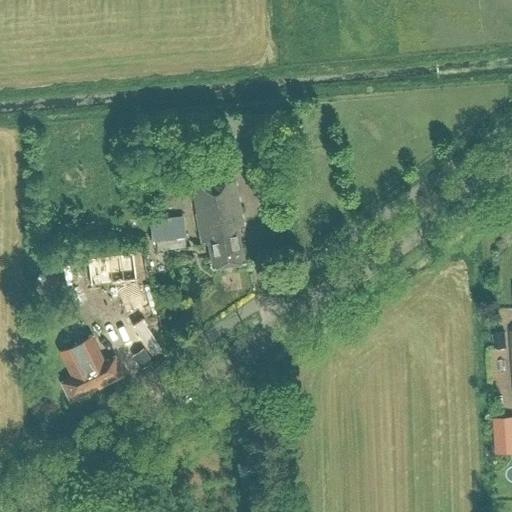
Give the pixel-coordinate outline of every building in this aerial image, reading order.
[(254,137),(254,117),(222,118),(223,138),(254,137)] [(148,172),(157,249),(184,246),(174,169),(148,172)] [(190,188),(201,244),(207,242),(212,267),(243,261),(237,227),(243,226),(235,180),(190,188)] [(104,308),(82,319),(92,337),(113,326),(104,308)] [(493,334),(493,347),(505,347),(504,333),(493,334)] [(61,382),(69,400),(122,374),(113,356),(103,361),(96,348),(65,363),(71,376),(61,382)]
